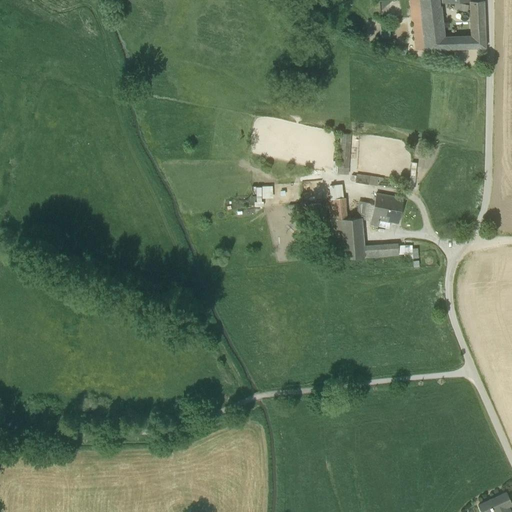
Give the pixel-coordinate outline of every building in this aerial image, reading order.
[(409,0),(411,10),(420,9),(419,0),(409,0)] [(485,48),(484,23),(471,23),(472,38),(445,39),(441,6),(439,6),(438,0),(419,0),(420,9),(425,50),(485,48)] [(471,4),(471,16),(484,16),(483,1),(470,1),(471,4)] [(415,51),(425,50),(420,9),(411,10),(415,51)] [(389,29),(379,30),(380,40),(390,39),(389,29)] [(337,174),(348,175),(350,135),(340,134),(337,174)] [(355,183),(367,184),(369,177),(356,175),(355,183)] [(377,178),(369,177),(367,184),(375,186),(377,178)] [(272,186),(262,186),(262,199),(272,198),(272,186)] [(330,199),(344,198),(343,188),(329,190),(330,199)] [(389,222),(398,224),(403,199),(376,194),(374,204),(371,218),(371,219),(379,220),(389,222)] [(328,199),(330,220),(346,219),(344,198),(330,199),(328,199)] [(356,215),(364,217),(366,203),(358,201),(356,215)] [(374,204),(366,203),(364,217),(371,218),(374,204)] [(360,218),(346,219),(330,220),(334,260),(364,257),(363,246),(360,218)] [(391,244),(363,246),(364,257),(391,255),(391,244)] [(398,246),(398,255),(403,254),(412,254),(412,249),(411,246),(398,246)] [(509,511),(507,506),(511,504),(506,493),(478,506),(480,511),(509,511)]
